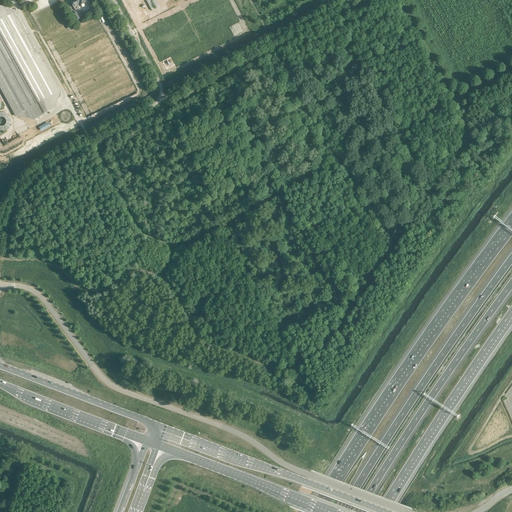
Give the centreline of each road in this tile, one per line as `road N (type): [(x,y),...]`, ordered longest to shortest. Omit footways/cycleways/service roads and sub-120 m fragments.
road 1 (unknown): [(401,0),(456,98),(465,133),(319,350),(279,368),(203,342),(169,282),(150,272),(131,271),(92,291),(39,259),(0,259)]
road 2 (unclassified): [(406,511),(283,463),(245,436),(117,389),(44,299),(0,284)]
road 3 (unknown): [(0,270),(15,205),(56,165),(368,0)]
road 4 (motorway): [(511,222),(423,343),(318,511)]
road 5 (motorway): [(511,256),(339,511)]
road 6 (motorway): [(357,511),(511,282)]
road 7 (trunk): [(384,511),(160,426)]
road 8 (motorway): [(379,511),(511,312)]
road 9 (trunk): [(160,444),(338,511)]
road 10 (trunk): [(160,426),(0,365)]
road 11 (trunk): [(0,383),(147,439)]
